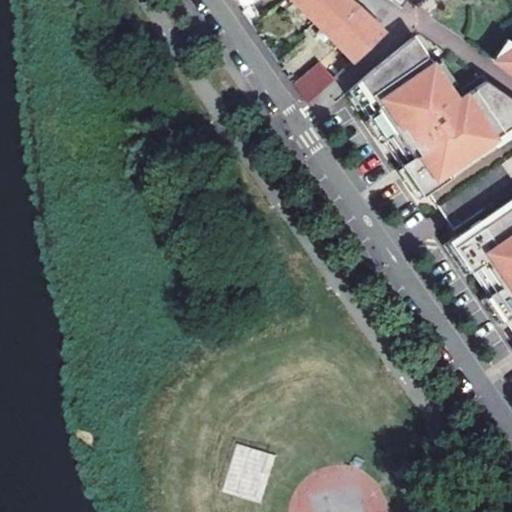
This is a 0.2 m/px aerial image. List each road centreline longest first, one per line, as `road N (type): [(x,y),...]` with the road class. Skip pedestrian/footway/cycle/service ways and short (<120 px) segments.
road 1 (residential): [(297,122),(511,427)]
road 2 (residential): [(377,0),(396,13),(400,31),(297,122)]
road 3 (residential): [(211,0),(297,122)]
